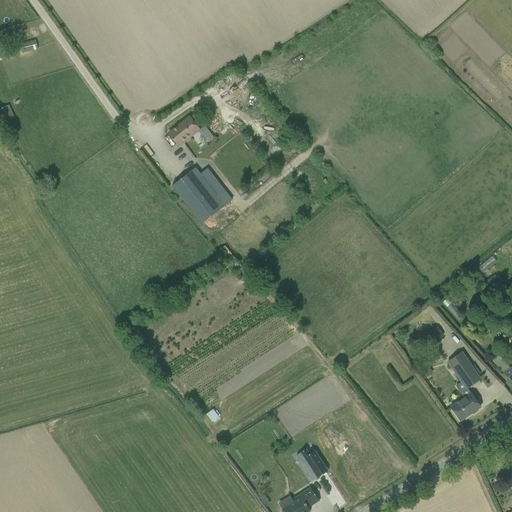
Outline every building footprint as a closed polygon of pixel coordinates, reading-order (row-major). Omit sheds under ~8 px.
[(20,44),(22,53),(37,49),(35,40),(20,44)] [(14,116),(8,105),(0,108),(0,115),(3,121),(14,116)] [(223,126),(228,115),(221,113),(217,124),(223,126)] [(200,130),(196,125),(190,117),(168,134),(174,142),(177,145),(191,135),(192,136),(200,130)] [(232,200),(207,168),(200,174),(195,168),(171,186),(201,224),(232,200)] [(491,291),(501,284),(494,275),(484,281),(491,291)] [(446,304),(461,322),(466,317),(451,300),(446,304)] [(437,327),(426,334),(433,343),(443,336),(437,327)] [(461,352),(448,361),(466,388),(480,379),(461,352)] [(499,356),(491,362),(510,382),(511,380),(511,365),(509,368),(499,356)] [(426,368),(420,372),(424,378),(430,374),(426,368)] [(450,407),(455,413),(460,421),(471,413),(477,409),(480,407),(474,399),(470,393),(450,407)] [(217,411),(210,417),(217,426),(224,421),(217,411)] [(303,450),(297,454),(301,459),(302,459),(310,470),(304,474),(309,481),(313,478),(314,479),(325,472),(311,452),(306,455),(303,450)] [(293,502),(282,509),(283,511),(308,511),(310,511),(308,508),(319,501),(310,488),(292,500),(293,502)]
